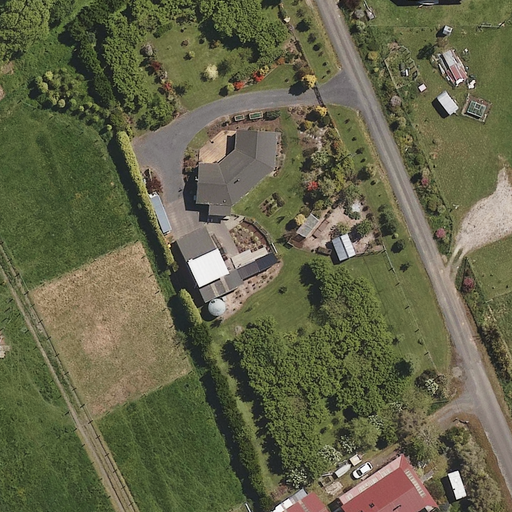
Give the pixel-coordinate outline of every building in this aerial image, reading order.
[(274,132),(238,130),(232,151),(217,164),(196,162),(193,202),(207,203),(206,213),(228,215),(229,205),(272,168),(274,132)] [(158,193),(146,196),(157,233),(169,230),(158,193)] [(247,250),(230,257),(234,265),(221,270),(204,227),(174,239),(200,302),(242,284),(238,276),(255,269),(247,250)] [(346,232),(330,238),(338,260),(354,254),(346,232)] [(412,511),(430,501),(401,458),(335,501),(342,511),(412,511)] [(322,511),(309,492),(280,511),(322,511)]
